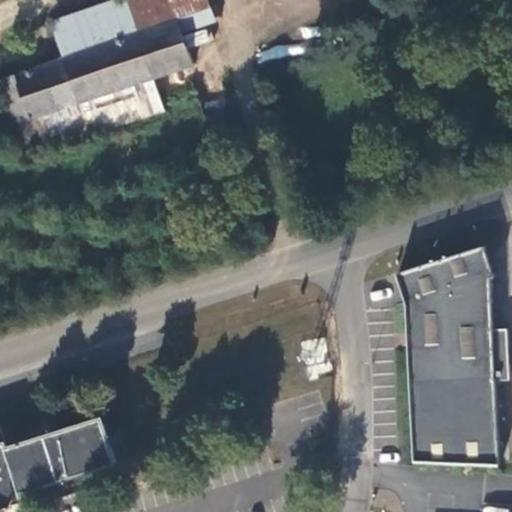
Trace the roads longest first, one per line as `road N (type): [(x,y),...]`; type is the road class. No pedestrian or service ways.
road 1 (tertiary): [(336,250),(0,358)]
road 2 (unclassified): [(355,511),(358,385),(336,250)]
road 3 (track): [(296,263),(245,88),(259,20)]
road 4 (tertiary): [(511,195),(336,250)]
